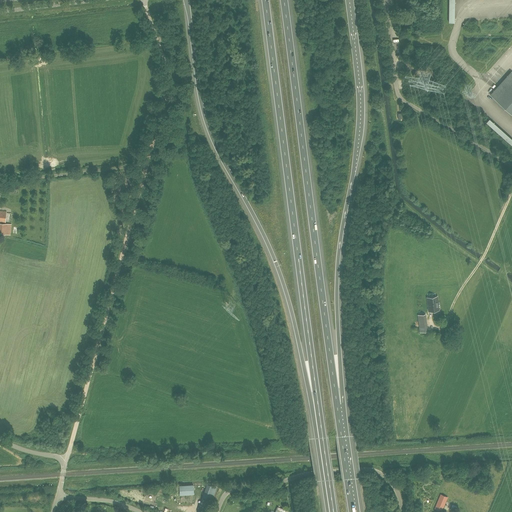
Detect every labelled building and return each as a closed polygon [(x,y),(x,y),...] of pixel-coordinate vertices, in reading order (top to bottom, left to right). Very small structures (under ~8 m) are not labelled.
[(511,71),(511,70),(490,93),(511,113),(511,71)] [(0,234),(11,235),(12,224),(0,222),(0,234)] [(439,310),(437,296),(427,298),(429,311),(439,310)] [(418,315),(420,327),(427,326),(425,314),(418,315)] [(219,488),(220,483),(217,483),(216,487),(207,484),(203,497),(212,500),(217,487),(219,488)] [(437,502),(435,508),(442,511),(447,497),(440,494),(437,502)] [(207,510),(210,502),(205,500),(202,508),(207,510)]
